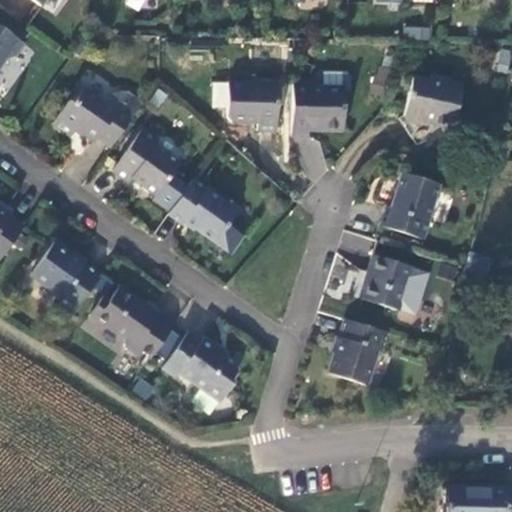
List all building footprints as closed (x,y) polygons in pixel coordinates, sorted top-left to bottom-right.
[(27,44),(0,25),(0,70),(7,60),(18,57),(27,44)] [(404,39),(429,39),(429,26),(404,26),(404,39)] [(495,71),(508,72),(510,50),(496,49),(495,71)] [(456,127),(465,85),(453,83),(454,79),(433,75),(431,82),(414,78),(406,113),(408,119),(423,122),(426,119),(456,127)] [(281,83),(232,82),(232,116),(236,121),(260,122),(260,130),(280,131),(281,83)] [(296,83),(295,136),(312,136),(312,127),(347,128),(347,87),(313,86),(313,84),(296,83)] [(106,101),(88,89),(75,108),(71,105),(58,122),(76,135),(81,127),(100,140),(102,136),(116,145),(135,116),(112,100),(106,101)] [(129,91),(118,92),(112,100),(135,116),(146,102),(129,91)] [(144,130),(115,171),(131,183),(134,178),(156,195),(181,163),(158,145),(160,143),(144,130)] [(441,183),(402,172),(391,206),(385,204),(380,224),(426,239),(433,219),(430,217),(441,183)] [(231,224),(240,212),(195,179),(170,214),(184,223),(186,221),(218,243),(231,224)] [(0,253),(5,257),(26,228),(11,218),(14,213),(0,203),(0,253)] [(231,224),(218,243),(234,254),(247,236),(231,224)] [(344,229),(338,248),(367,257),(372,238),(344,229)] [(76,314),(102,276),(57,243),(33,276),(62,296),(60,301),(76,314)] [(412,267),(374,253),(368,272),(372,273),(364,300),(398,310),(412,267)] [(110,290),(96,310),(131,335),(132,341),(145,351),(148,346),(157,353),(178,322),(163,312),(158,315),(145,306),(148,302),(122,284),(115,293),(110,290)] [(384,351),(389,332),(347,318),(329,372),(366,384),(379,349),(384,351)] [(206,339),(192,329),(167,365),(177,373),(184,371),(225,400),(238,381),(235,377),(240,369),(239,362),(223,351),(222,344),(209,335),(206,339)] [(511,511),(511,498),(508,498),(508,489),(447,488),(446,511),(511,511)]
